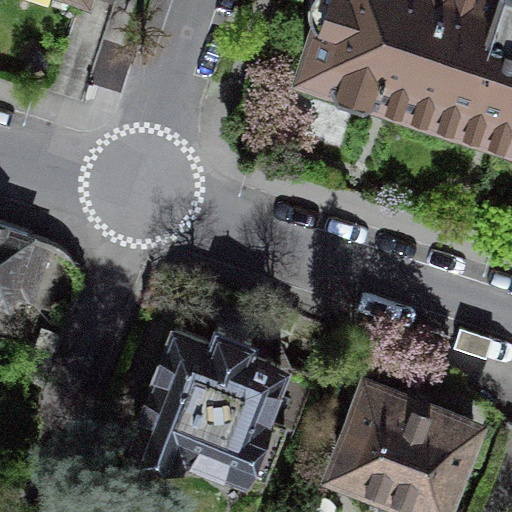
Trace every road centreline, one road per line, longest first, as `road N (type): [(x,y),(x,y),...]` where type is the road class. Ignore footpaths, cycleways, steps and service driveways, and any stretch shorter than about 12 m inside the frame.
road 1 (residential): [(138,188),(511,312)]
road 2 (residential): [(22,511),(138,188)]
road 3 (residential): [(195,0),(138,188)]
road 4 (residential): [(0,144),(138,188)]
